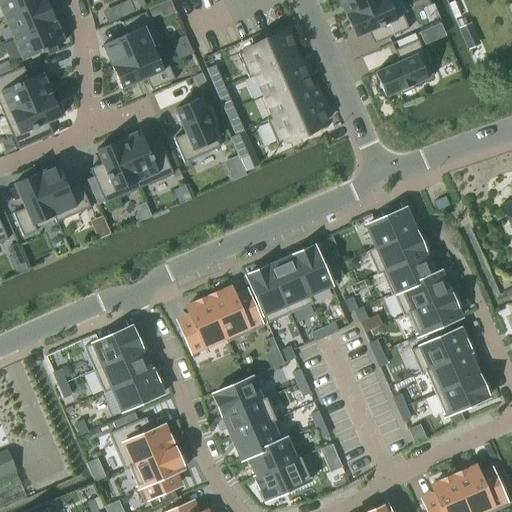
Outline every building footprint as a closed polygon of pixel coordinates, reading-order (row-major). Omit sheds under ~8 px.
[(45,0),(41,0),(0,18),(0,19),(4,17),(13,38),(54,19),(45,0)] [(0,0),(0,18),(41,0),(0,0)] [(129,0),(127,0),(117,5),(122,16),(134,11),(129,0)] [(338,0),(345,15),(380,0),(338,0)] [(387,0),(380,0),(345,15),(355,37),(375,28),(380,41),(408,28),(402,14),(395,17),(387,0)] [(158,4),(149,8),(152,16),(161,12),(158,4)] [(126,34),(102,45),(111,67),(153,48),(144,28),(151,25),(145,12),(121,22),(126,34)] [(54,19),(13,38),(22,59),(41,51),(41,52),(45,50),(45,49),(64,41),(54,19)] [(425,29),(418,32),(424,45),(431,42),(425,29)] [(255,46),(238,54),(248,77),(296,55),(286,32),(268,40),(266,36),(253,42),(255,46)] [(399,61),(374,72),(385,96),(398,90),(400,94),(414,88),(413,84),(433,75),(417,39),(393,50),(399,61)] [(153,48),(111,67),(121,88),(145,77),(151,89),(174,79),(168,65),(162,68),(153,48)] [(296,55),(248,77),(255,75),(264,96),(305,77),(296,55)] [(214,65),(206,68),(216,90),(224,87),(214,65)] [(23,66),(0,75),(0,108),(3,115),(51,94),(41,72),(28,78),(23,66)] [(201,73),(192,77),(197,88),(206,84),(201,73)] [(305,77),(264,96),(273,117),(266,120),(267,121),(319,97),(315,86),(310,88),(305,77)] [(224,87),(216,90),(221,101),(225,112),(234,109),(224,87)] [(51,94),(3,115),(18,149),(53,134),(47,122),(61,116),(51,94)] [(319,97),(267,121),(277,143),(325,122),(320,110),(324,109),(319,97)] [(185,133),(173,138),(183,162),(219,146),(210,126),(214,124),(208,110),(204,112),(198,98),(174,108),(185,133)] [(234,109),(225,112),(226,113),(235,134),(238,133),(243,131),(234,109)] [(139,130),(117,140),(139,188),(173,173),(157,138),(145,143),(139,130)] [(235,134),(230,137),(239,159),(248,155),(238,133),(235,134)] [(104,169),(92,175),(93,176),(104,201),(104,203),(139,188),(117,140),(96,149),(104,169)] [(57,164),(35,174),(56,222),(90,207),(79,183),(68,189),(57,164)] [(24,207),(12,213),(23,236),(36,230),(33,224),(52,216),(55,222),(56,222),(35,174),(13,183),(24,207)] [(93,176),(86,179),(97,204),(104,201),(93,176)] [(511,225),(511,199),(503,204),(511,225)] [(404,208),(366,225),(375,247),(367,250),(367,251),(414,231),(404,208)] [(414,231),(367,251),(377,273),(424,253),(423,251),(423,250),(415,232),(414,231)] [(16,244),(7,248),(10,256),(20,252),(16,244)] [(293,255),(291,256),(311,303),(312,303),(308,294),(330,285),(314,246),(311,247),(293,255)] [(424,253),(377,273),(377,275),(381,273),(391,294),(440,272),(440,271),(433,274),(424,253)] [(332,254),(325,257),(330,268),(337,265),(332,254)] [(291,256),(269,266),(289,313),(311,303),(291,256)] [(337,265),(330,268),(335,279),(342,276),(337,265)] [(248,275),(246,276),(266,323),(289,313),(269,266),(267,267),(266,266),(248,274),(248,275)] [(440,272),(391,294),(391,295),(393,294),(402,314),(450,294),(440,272)] [(230,287),(208,296),(228,341),(262,326),(249,294),(235,300),(230,287)] [(450,294),(402,314),(403,316),(407,314),(417,336),(460,317),(455,306),(450,294)] [(191,319),(178,324),(191,352),(225,337),(226,342),(228,341),(208,296),(186,306),(191,319)] [(352,298),(344,301),(349,312),(356,309),(352,298)] [(361,306),(354,310),(359,321),(366,317),(361,306)] [(333,323),(322,328),(325,335),(336,330),(333,323)] [(130,326),(83,347),(93,370),(140,349),(140,347),(132,329),(130,326)] [(322,328),(311,333),(314,340),(325,335),(322,328)] [(459,328),(410,349),(420,372),(470,351),(459,328)] [(269,350),(277,347),(272,336),(265,340),(269,350)] [(376,341),(369,344),(374,355),(381,352),(376,341)] [(287,347),(280,351),(285,362),(292,359),(287,347)] [(140,349),(93,370),(103,393),(112,389),(153,372),(152,369),(150,370),(140,349)] [(470,351),(420,372),(421,374),(425,372),(434,393),(477,374),(468,353),(470,352),(470,351)] [(381,352),(374,355),(378,366),(386,363),(381,352)] [(299,370),(292,373),(297,384),(304,381),(299,370)] [(61,371),(53,374),(58,385),(65,382),(61,371)] [(103,393),(101,394),(111,416),(122,411),(162,393),(153,372),(112,389),(103,393)] [(477,374),(434,393),(444,416),(447,414),(459,409),(487,397),(486,394),(483,386),(486,385),(482,374),(478,375),(477,374)] [(255,375),(212,393),(213,396),(221,415),(222,414),(222,416),(265,398),(255,375)] [(304,381),(297,384),(301,395),(309,392),(304,381)] [(65,382),(58,385),(63,396),(70,393),(65,382)] [(400,394),(392,398),(397,409),(405,405),(400,394)] [(265,398),(222,416),(232,437),(274,419),(265,398)] [(405,406),(397,409),(402,420),(409,416),(405,406)] [(459,409),(447,414),(451,425),(463,420),(459,409)] [(317,411),(310,415),(315,426),(322,422),(317,411)] [(135,414),(113,424),(115,430),(137,420),(135,414)] [(115,430),(108,433),(124,468),(173,446),(163,425),(151,430),(145,417),(137,420),(115,430)] [(274,419),(232,437),(241,458),(286,438),(285,438),(283,439),(274,419)] [(82,420),(75,424),(80,435),(87,431),(82,420)] [(322,422),(315,426),(320,437),(327,433),(322,422)] [(286,438),(241,458),(241,459),(248,456),(256,475),(254,476),(254,477),(299,457),(294,458),(286,438)] [(331,443),(324,447),(329,458),(336,454),(331,443)] [(173,446),(124,468),(124,469),(128,467),(143,501),(148,499),(151,508),(176,497),(172,488),(176,487),(170,474),(175,471),(183,468),(181,464),(185,462),(178,446),(174,447),(173,447),(173,446)] [(0,477),(15,471),(16,471),(7,449),(0,451),(0,477)] [(299,457),(254,477),(264,500),(309,481),(299,457)] [(475,465),(453,475),(468,511),(490,511),(507,505),(501,490),(494,473),(493,473),(480,478),(475,465)] [(501,470),(494,473),(501,490),(509,486),(501,470)] [(0,508),(26,497),(15,471),(0,477),(0,508)] [(436,497),(423,503),(427,511),(468,511),(453,475),(431,485),(434,492),(436,497)] [(93,498),(85,501),(89,511),(93,511),(98,510),(93,498)] [(191,511),(188,502),(165,511),(211,511),(212,511),(209,511),(207,511),(206,510),(201,511),(191,511)]
